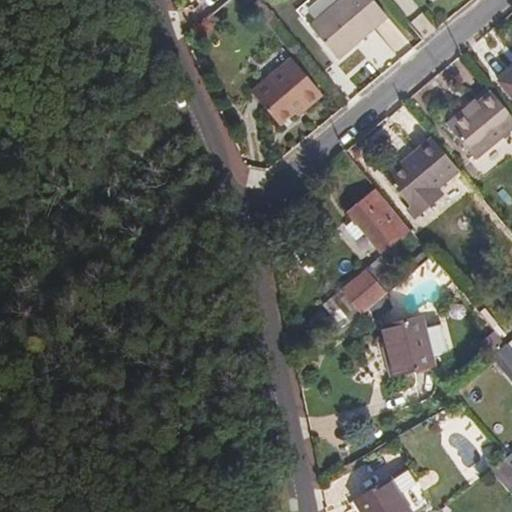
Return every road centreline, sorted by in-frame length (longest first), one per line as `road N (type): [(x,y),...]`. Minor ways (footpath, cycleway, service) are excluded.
road 1 (residential): [(491,0),(238,209)]
road 2 (unclassified): [(238,209),(307,511)]
road 3 (unclassified): [(155,0),(238,209)]
